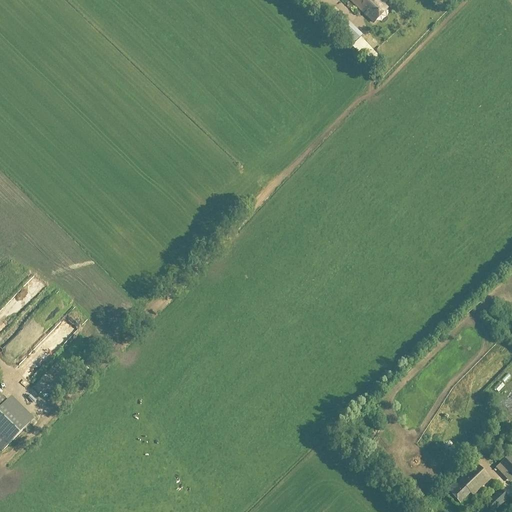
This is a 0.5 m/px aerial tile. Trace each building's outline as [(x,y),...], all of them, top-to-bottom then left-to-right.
[(349,0),(360,10),(369,0),(349,0)] [(369,0),(360,10),(373,23),(387,9),(381,3),(383,0),(369,0)] [(334,9),(325,18),(352,45),(360,36),(334,9)] [(11,307),(7,318),(16,321),(20,310),(11,307)] [(0,451),(0,452),(28,424),(0,396),(0,451)] [(511,459),(509,456),(500,464),(511,478),(511,459)] [(460,484),(457,487),(454,484),(448,490),(450,493),(449,494),(459,504),(470,494),(472,496),(489,479),(475,465),(458,481),(460,484)] [(499,490),(485,504),(492,511),(507,498),(499,490)]
